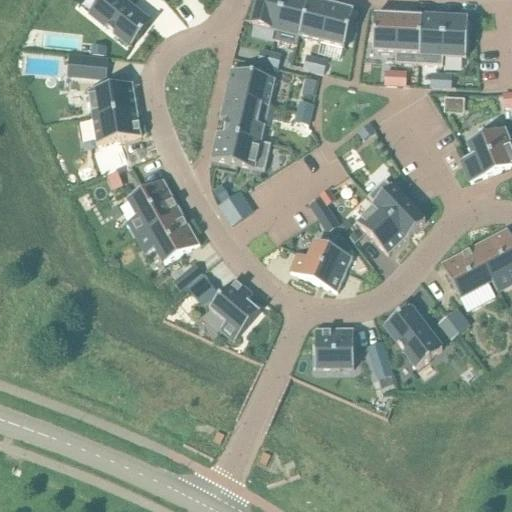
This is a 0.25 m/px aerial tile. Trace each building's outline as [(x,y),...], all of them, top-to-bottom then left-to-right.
[(97,7),(89,16),(132,50),(141,38),(142,38),(144,36),(151,26),(133,12),(128,8),(134,0),(102,0),(99,4),(98,4),(96,7),(97,7)] [(259,0),(253,28),(277,34),(285,0),(259,0)] [(285,0),(277,34),(275,43),(297,49),(299,40),(309,3),(298,0),(285,0)] [(309,3),(299,40),(321,45),(331,8),(309,3)] [(321,45),(318,56),(340,62),(343,51),(344,51),(354,14),(331,8),(321,45)] [(375,17),(373,56),(396,57),(397,57),(399,19),(375,17)] [(396,57),(395,67),(419,68),(421,20),(399,19),(397,57),(396,57)] [(421,20),(419,68),(443,69),(443,59),(442,59),(444,21),(421,20)] [(444,21),(442,59),(443,59),(466,61),(468,22),(444,21)] [(107,48),(94,46),(93,56),(106,58),(107,48)] [(261,54),(258,66),(268,68),(271,56),(261,54)] [(271,56),(268,68),(278,70),(281,59),(271,56)] [(72,57),(70,76),(107,79),(109,61),(72,57)] [(307,60),(304,71),(314,74),(317,62),(307,60)] [(317,62),(314,74),(324,76),(327,65),(317,62)] [(231,72),(225,99),(263,107),(262,108),(270,110),(276,83),(231,72)] [(386,75),(385,87),(395,88),(396,76),(386,75)] [(396,76),(395,88),(406,88),(406,77),(396,76)] [(431,78),(430,90),(441,90),(441,78),(431,78)] [(441,78),(441,90),(451,91),(452,79),(441,78)] [(133,86),(87,94),(92,120),(138,113),(133,86)] [(511,97),(503,98),(504,110),(511,109),(511,97)] [(225,99),(219,121),(227,123),(224,136),(224,137),(262,146),(262,145),(265,128),(258,127),(262,108),(263,107),(225,99)] [(301,105),(299,115),(310,118),(313,108),(301,105)] [(138,113),(92,121),(96,147),(98,147),(99,152),(94,154),(106,182),(108,181),(117,176),(131,170),(119,143),(142,140),(138,113)] [(299,115),(296,125),(308,128),(310,118),(299,115)] [(369,128),(359,135),(365,142),(374,135),(369,128)] [(473,158),(462,163),(471,186),(511,169),(511,146),(506,131),(469,146),(473,158)] [(216,135),(210,162),(265,175),(271,147),(262,145),(262,146),(224,137),(224,136),(216,135)] [(117,176),(108,181),(113,192),(122,188),(117,176)] [(138,219),(128,224),(137,241),(147,235),(182,216),(163,183),(129,203),(138,219)] [(385,183),(368,199),(375,207),(376,206),(408,240),(407,241),(408,241),(425,225),(385,183)] [(222,189),(215,194),(221,204),(229,199),(222,189)] [(328,193),(320,199),(327,209),(335,203),(328,193)] [(320,201),(310,208),(319,222),(321,224),(331,218),(320,201)] [(375,207),(356,225),(388,259),(407,241),(408,240),(376,206),(375,207)] [(147,235),(137,241),(147,257),(156,251),(165,268),(200,248),(182,216),(147,235)] [(511,241),(507,232),(474,249),(493,284),(498,294),(511,286),(511,280),(509,276),(511,274),(511,241)] [(291,275),(291,276),(337,296),(353,261),(316,245),(309,262),(299,258),(292,275),(291,275)] [(474,249),(441,267),(460,302),(493,284),(474,249)] [(196,270),(187,277),(193,284),(202,277),(196,270)] [(204,279),(188,292),(193,298),(209,286),(204,279)] [(210,314),(202,322),(218,336),(221,333),(235,345),(260,315),(248,305),(253,299),(234,284),(209,313),(210,314)] [(409,310),(385,328),(418,372),(442,353),(409,310)] [(456,313),(446,320),(459,337),(469,330),(456,313)] [(446,320),(440,325),(453,342),(459,337),(446,320)] [(354,332),(315,332),(315,372),(354,372),(354,332)] [(376,373),(379,383),(392,379),(388,369),(376,373)]
